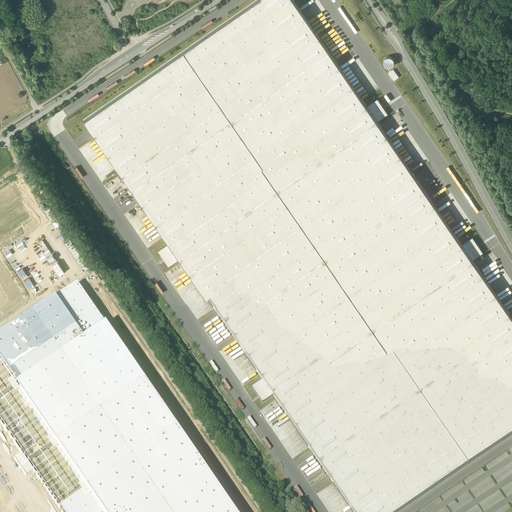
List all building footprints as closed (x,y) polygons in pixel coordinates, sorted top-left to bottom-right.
[(367,106),(294,0),(254,0),(81,119),(167,243),(178,258),(262,381),(273,397),(352,511),(400,511),(511,435),(511,316),(473,259),(462,244),(378,122),(367,106)] [(396,56),(388,56),(388,64),(396,64),(396,56)] [(398,77),(393,69),(388,73),(393,80),(398,77)] [(378,99),(367,106),(378,122),(389,115),(378,99)] [(473,237),(462,244),(473,259),(483,252),(473,237)] [(168,265),(178,258),(167,243),(157,250),(168,265)] [(231,511),(75,285),(0,336),(0,425),(59,511),(231,511)] [(273,397),(262,381),(252,388),(263,404),(273,397)]
